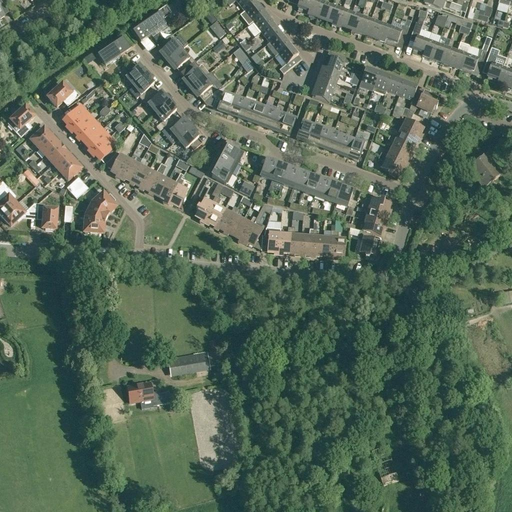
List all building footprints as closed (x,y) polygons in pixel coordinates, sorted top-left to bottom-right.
[(238,0),(236,2),(244,13),(254,5),(257,5),(253,0),(238,0)] [(307,16),(313,0),(300,0),(297,9),(301,11),(300,14),(307,16)] [(323,3),(316,0),(313,0),(307,16),(317,20),(323,3)] [(441,11),(444,1),(442,0),(425,0),(427,1),(425,6),(441,11)] [(333,6),(323,3),(317,20),(327,23),(333,6)] [(262,15),(266,16),(257,5),(254,5),(244,13),(253,23),(262,15)] [(327,23),(336,27),(342,10),(333,6),(327,23)] [(166,27),(162,21),(163,20),(164,21),(172,15),(166,7),(157,13),(158,15),(133,33),(140,44),(166,27)] [(470,8),(467,19),(472,21),(476,10),(470,8)] [(352,13),(342,10),(336,27),(346,30),(352,13)] [(427,13),(419,11),(418,18),(425,20),(427,13)] [(362,17),(352,13),(346,30),(355,34),(362,17)] [(255,39),(261,34),(271,26),(274,26),(266,16),(262,15),(253,23),(246,28),(255,39)] [(355,34),(365,37),(371,20),(362,17),(355,34)] [(437,26),(444,28),(446,22),(439,19),(437,26)] [(381,24),(371,20),(365,37),(375,41),(381,24)] [(397,46),(398,41),(404,43),(408,29),(411,23),(406,21),(404,28),(403,27),(402,31),(390,27),(384,44),(391,47),(393,44),(397,46)] [(216,23),(209,28),(213,32),(219,26),(216,23)] [(225,28),(228,32),(234,28),(231,24),(225,28)] [(381,24),(375,41),(384,44),(390,27),(381,24)] [(261,34),(269,44),(279,37),(283,37),(274,26),(271,26),(261,34)] [(409,42),(414,43),(412,51),(416,53),(415,55),(422,58),(428,41),(419,37),(422,29),(415,26),(409,42)] [(162,57),(167,63),(181,51),(174,43),(177,41),(172,36),(157,47),(164,56),(162,57)] [(291,48),(283,37),(279,37),(269,44),(266,47),(275,57),(278,55),(288,47),(291,48)] [(105,68),(131,51),(123,39),(97,56),(105,68)] [(239,45),(242,49),(247,45),(244,41),(239,45)] [(432,62),(438,44),(428,41),(422,58),(432,62)] [(432,62),(441,65),(448,48),(438,44),(432,62)] [(461,72),(467,55),(469,47),(460,44),(457,51),(451,69),(461,72)] [(217,45),(211,50),(216,55),(222,50),(217,45)] [(247,45),(242,49),(245,53),(250,49),(247,45)] [(296,54),(291,48),(288,47),(278,55),(286,66),(296,58),(296,54)] [(457,51),(448,48),(441,65),(451,69),(457,51)] [(246,74),(253,68),(237,50),(230,56),(246,74)] [(180,76),(195,63),(191,58),(189,60),(181,51),(167,63),(172,70),(174,68),(180,76)] [(476,67),(481,68),(486,54),(482,52),(481,52),(478,59),(467,55),(461,72),(468,75),(469,72),(473,74),(476,67)] [(328,63),(325,62),(322,69),(339,76),(344,64),(329,59),(328,63)] [(190,91),(204,79),(209,75),(201,66),(199,68),(198,67),(202,64),(199,60),(195,63),(180,76),(186,83),(184,85),(190,91)] [(256,66),(259,70),(264,66),(261,62),(256,66)] [(127,79),(133,88),(148,76),(143,70),(142,72),(135,63),(119,74),(116,77),(118,79),(121,77),(124,81),(127,79)] [(489,83),(497,85),(503,68),(491,64),(486,78),(490,80),(489,83)] [(284,67),(279,71),(283,76),(288,72),(284,67)] [(511,73),(511,71),(503,68),(497,85),(506,89),(511,73)] [(336,85),(339,76),(322,69),(319,79),(336,85)] [(372,93),(374,88),(378,76),(381,75),(368,70),(365,72),(359,89),(372,93)] [(385,97),(386,93),(391,81),(394,80),(381,75),(378,76),(374,88),(372,93),(385,97)] [(152,81),(148,76),(133,88),(141,96),(139,98),(143,103),(157,91),(151,83),(152,81)] [(243,77),(240,80),(245,87),(249,84),(243,77)] [(211,88),(204,79),(190,91),(195,97),(197,96),(206,107),(207,107),(206,106),(203,103),(218,91),(217,90),(221,86),(218,83),(211,88)] [(332,95),(336,85),(319,79),(315,88),(332,95)] [(406,84),(394,80),(391,81),(386,93),(399,98),(403,86),(406,84)] [(399,98),(412,102),(413,99),(416,91),(415,87),(406,84),(403,86),(399,98)] [(64,101),(69,106),(79,97),(74,92),(70,95),(62,86),(48,99),(50,101),(49,102),(54,107),(55,107),(57,108),(64,101)] [(329,105),(332,95),(315,88),(312,98),(329,105)] [(164,99),(157,91),(143,103),(147,108),(149,106),(156,115),(170,103),(166,97),(164,99)] [(86,99),(88,101),(92,99),(94,95),(92,93),(86,99)] [(417,108),(431,115),(433,109),(436,110),(437,106),(435,105),(438,100),(423,93),(420,101),(413,99),(412,102),(409,111),(413,113),(414,114),(417,108)] [(217,112),(228,116),(234,100),(223,96),(221,103),(215,101),(212,109),(218,111),(217,112)] [(244,103),(234,100),(228,116),(238,119),(244,103)] [(170,103),(156,115),(163,123),(161,125),(165,130),(179,118),(173,110),(175,108),(170,103)] [(244,103),(238,119),(248,123),(254,107),(244,103)] [(255,104),(254,107),(248,123),(258,127),(264,111),(265,108),(255,104)] [(63,122),(70,130),(87,115),(80,107),(63,122)] [(100,114),(102,116),(108,111),(106,108),(102,110),(100,114)] [(26,125),(33,118),(32,117),(32,116),(27,110),(27,111),(25,109),(8,125),(20,139),(25,136),(30,131),(26,125)] [(400,116),(406,119),(409,111),(403,109),(400,116)] [(108,111),(102,116),(104,119),(108,116),(110,113),(108,111)] [(274,114),(264,111),(258,127),(268,130),(274,114)] [(406,119),(405,121),(406,122),(409,123),(413,113),(409,111),(406,119)] [(278,134),(284,118),(274,114),(268,130),(278,134)] [(70,130),(78,138),(95,123),(87,115),(70,130)] [(289,138),(295,122),(297,119),(285,115),(284,118),(278,134),(289,138)] [(186,125),(179,118),(165,130),(169,134),(171,133),(178,141),(192,129),(188,124),(186,125)] [(406,122),(401,132),(418,140),(423,130),(409,123),(406,122)] [(102,131),(95,123),(78,138),(85,146),(102,131)] [(114,130),(116,132),(123,126),(121,124),(117,126),(114,130)] [(312,128),(302,124),(296,141),(307,144),(312,128)] [(125,129),(123,126),(116,132),(119,135),(122,132),(125,129)] [(323,132),(312,128),(307,144),(317,148),(323,132)] [(38,149),(51,137),(43,129),(43,130),(31,142),(38,149)] [(197,135),(192,129),(178,141),(185,150),(190,147),(194,152),(202,145),(195,136),(197,135)] [(85,146),(92,154),(109,139),(102,131),(85,146)] [(333,136),(323,132),(317,148),(327,152),(333,136)] [(391,135),(389,138),(413,150),(418,140),(401,132),(398,138),(391,135)] [(148,150),(151,145),(150,144),(143,136),(139,145),(148,150)] [(337,155),(343,139),(333,136),(327,152),(337,155)] [(51,137),(38,149),(45,157),(58,145),(51,137)] [(355,138),(353,143),(347,159),(358,163),(365,142),(355,138)] [(408,159),(413,150),(389,138),(388,141),(394,145),(391,151),(408,159)] [(101,162),(105,166),(115,157),(116,154),(112,152),(117,147),(109,139),(92,154),(100,163),(101,162)] [(347,159),(353,143),(343,139),(337,155),(347,159)] [(220,157),(237,166),(242,155),(238,153),(239,148),(227,144),(222,153),(224,154),(222,158),(220,157)] [(58,145),(45,157),(52,165),(65,153),(58,145)] [(381,154),(379,157),(403,169),(408,159),(391,151),(388,157),(381,154)] [(60,173),(73,161),(65,153),(52,165),(60,173)] [(25,162),(29,159),(24,154),(21,157),(25,162)] [(121,179),(130,162),(120,157),(120,156),(116,154),(115,157),(105,166),(104,167),(112,171),(111,173),(121,179)] [(487,156),(468,171),(483,191),(492,184),(502,175),(487,156)] [(215,167),(231,176),(237,166),(220,157),(217,163),(219,164),(217,168),(215,167)] [(398,179),(403,169),(379,157),(378,160),(385,164),(381,171),(389,174),(388,177),(391,178),(392,176),(398,179)] [(136,165),(130,162),(121,179),(130,184),(143,160),(140,159),(136,165)] [(146,162),(143,160),(130,184),(140,189),(149,172),(142,169),(146,162)] [(172,160),(170,166),(185,172),(188,165),(172,160)] [(73,161),(60,173),(68,182),(80,171),(81,171),(82,171),(73,161)] [(260,178),(271,182),(277,164),(271,162),(270,164),(266,162),(260,178)] [(278,164),(277,164),(271,182),(272,182),(270,187),(280,190),(282,186),(288,168),(282,166),(281,168),(277,167),(278,164)] [(155,176),(149,172),(140,189),(149,194),(162,170),(164,167),(162,166),(159,169),(155,176)] [(164,167),(162,170),(149,194),(159,199),(168,182),(162,179),(165,172),(166,168),(164,167)] [(226,186),(231,176),(215,167),(212,173),(214,174),(211,178),(226,186)] [(293,190),(299,172),(292,170),(291,172),(288,170),(288,168),(282,186),(293,190)] [(25,171),(21,175),(32,188),(37,184),(25,171)] [(197,172),(194,177),(201,180),(203,175),(197,172)] [(299,172),(293,190),(303,194),(310,176),(303,174),(302,176),(298,174),(299,172)] [(159,199),(168,204),(181,180),(183,177),(180,175),(174,186),(168,182),(159,199)] [(310,176),(303,194),(314,197),(320,180),(314,178),(313,180),(309,178),(310,176)] [(184,182),(181,180),(168,204),(178,209),(181,204),(183,205),(185,201),(183,200),(187,193),(181,189),(184,182)] [(320,180),(314,197),(325,201),(331,184),(324,181),(324,184),(320,182),(320,180)] [(81,186),(76,181),(67,190),(72,195),(81,186)] [(335,205),(342,188),(335,185),(334,187),(330,186),(331,184),(325,201),(335,205)] [(224,188),(218,185),(215,191),(221,194),(224,188)] [(86,192),(81,186),(72,195),(76,201),(86,192)] [(342,188),(335,205),(346,209),(352,194),(353,192),(346,189),(345,191),(341,190),(342,188)] [(0,217),(2,219),(16,206),(13,202),(16,198),(7,189),(0,195),(0,200),(2,203),(0,205),(0,217)] [(253,191),(248,189),(245,196),(249,198),(253,191)] [(92,205),(109,215),(116,208),(112,204),(115,202),(110,196),(107,199),(103,194),(92,205)] [(195,218),(205,223),(218,200),(215,198),(211,205),(204,201),(200,209),(198,208),(196,211),(198,212),(195,218)] [(239,204),(247,208),(250,203),(241,199),(239,204)] [(220,201),(218,200),(205,223),(215,228),(223,212),(217,208),(220,201)] [(380,203),(372,201),(370,208),(362,206),(361,209),(387,216),(390,206),(384,204),(384,202),(380,200),(380,203)] [(85,218),(104,225),(109,215),(92,205),(85,218)] [(24,215),(16,206),(2,219),(7,225),(7,224),(10,228),(23,216),(25,218),(37,219),(38,206),(34,206),(24,215)] [(37,219),(44,220),(43,230),(45,230),(45,231),(52,232),(53,231),(55,231),(56,212),(44,211),(45,206),(38,206),(37,219)] [(64,221),(71,222),(73,209),(65,208),(64,221)] [(215,228),(224,233),(237,210),(234,208),(230,215),(223,212),(215,228)] [(384,227),(387,216),(361,209),(360,213),(368,215),(366,222),(384,227)] [(240,211),(237,210),(224,233),(234,238),(242,222),(236,219),(240,211)] [(269,220),(279,220),(279,210),(269,210),(269,220)] [(103,235),(104,225),(85,218),(84,233),(90,234),(90,235),(97,235),(97,234),(103,235)] [(234,238),(243,243),(256,220),(253,218),(249,225),(242,222),(234,238)] [(243,243),(253,249),(262,232),(255,229),(259,221),(256,220),(243,243)] [(381,238),(384,227),(366,222),(363,233),(372,235),(381,238)] [(289,256),(291,229),(288,229),(287,237),(280,236),(278,255),(289,256)] [(300,257),(301,238),(294,237),(295,230),(291,229),(289,256),(300,257)] [(311,258),(313,231),(309,231),(308,239),(301,238),(300,257),(311,258)] [(321,258),(323,240),(316,239),(316,231),(313,231),(311,258),(321,258)] [(332,259),(334,233),(331,232),(330,240),(323,240),(321,258),(332,259)] [(376,259),(380,244),(371,241),(372,235),(363,233),(360,232),(358,238),(364,240),(360,255),(366,256),(365,259),(369,260),(370,257),(376,259)] [(332,259),(343,260),(345,241),(338,241),(338,233),(334,233),(332,259)] [(278,255),(280,236),(269,235),(268,238),(262,237),(261,251),(267,251),(267,254),(278,255)] [(443,268),(446,271),(460,258),(454,252),(450,255),(451,256),(449,258),(443,252),(441,253),(436,247),(427,256),(440,271),(443,268)] [(511,292),(499,295),(501,305),(511,303),(511,292)] [(177,359),(180,373),(209,368),(207,354),(177,359)] [(160,406),(158,395),(152,397),(150,385),(127,389),(130,405),(152,401),(153,407),(160,406)] [(400,483),(387,448),(361,457),(373,492),(400,483)]
